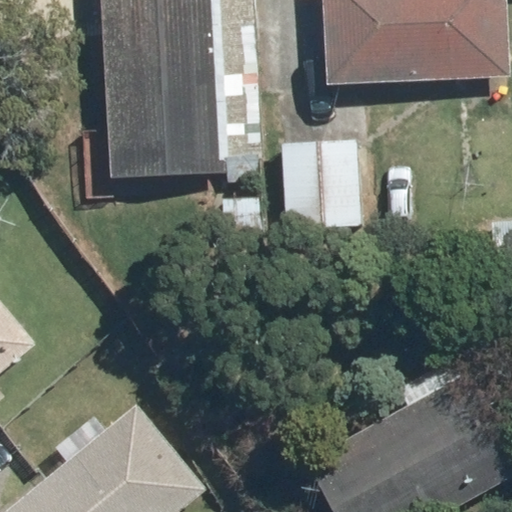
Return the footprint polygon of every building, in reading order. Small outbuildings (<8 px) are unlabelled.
[(255,0),(111,0),(123,170),(266,161),(255,0)] [(511,0),(333,0),(337,81),(511,74),(511,0)] [(361,138),(294,141),(297,227),(364,224),(361,138)] [(0,296),(0,373),(38,341),(0,296)] [(321,452),(353,511),(448,511),(511,478),(511,431),(477,368),(321,452)] [(10,511),(184,511),(215,488),(147,404),(10,511)]
